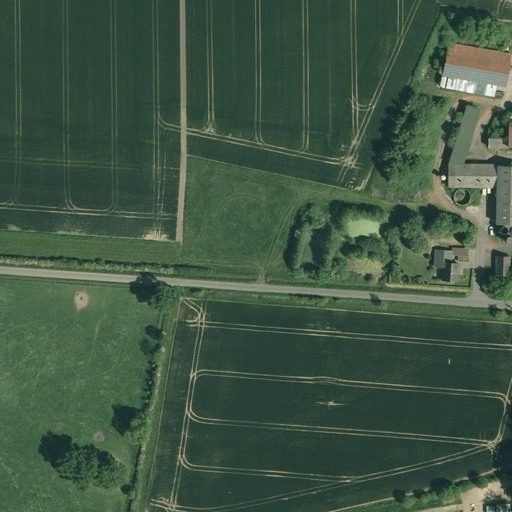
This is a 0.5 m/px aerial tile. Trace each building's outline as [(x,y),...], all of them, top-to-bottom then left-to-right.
[(511,54),(448,43),(442,74),(505,86),(511,54)] [(479,110),(466,106),(449,163),(463,163),(479,110)] [(511,121),(510,121),(510,116),(498,116),(498,138),(488,138),(488,147),(511,147),(511,121)] [(511,165),(448,165),(447,186),(497,186),(497,224),(511,223),(511,165)] [(464,189),(463,188),(461,188),(460,188),(459,189),(458,189),(457,190),(456,191),(454,192),(454,194),(453,195),(453,197),(453,198),(454,199),(454,200),(455,201),(455,202),(456,203),(457,203),(458,204),(460,205),(462,205),(464,205),(466,204),(467,203),(468,202),(469,201),(470,199),(470,198),(470,196),(470,194),(469,193),(469,192),(468,191),(467,190),(466,189),(464,189)] [(505,226),(503,226),(502,226),(501,227),(500,228),(500,229),(499,230),(500,231),(500,232),(501,232),(501,233),(503,234),(504,234),(505,233),(506,233),(506,232),(507,232),(508,230),(507,229),(507,227),(506,227),(505,226)] [(451,250),(435,249),(435,257),(435,266),(443,267),(442,279),(441,279),(457,280),(456,280),(457,264),(458,264),(458,263),(450,263),(451,250)] [(509,256),(496,256),(495,281),(509,281),(509,256)] [(497,511),(511,511),(511,504),(511,503),(497,503),(497,511)]
